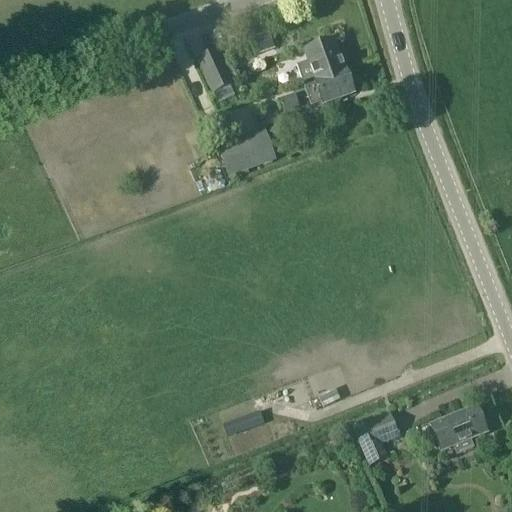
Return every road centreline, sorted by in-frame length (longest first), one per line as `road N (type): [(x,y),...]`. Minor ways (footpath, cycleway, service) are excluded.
road 1 (unclassified): [(511,347),(408,80),(386,0)]
road 2 (unclassified): [(0,94),(256,0)]
